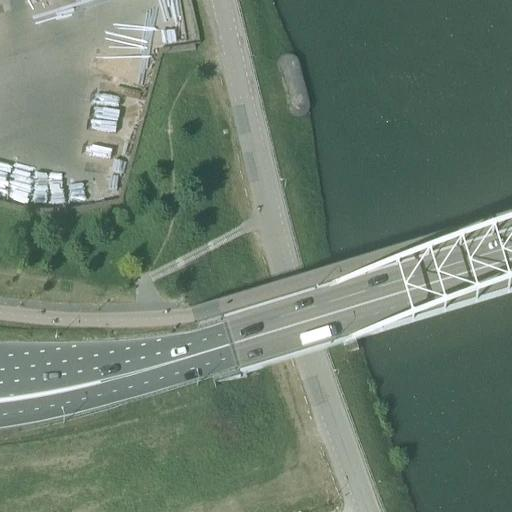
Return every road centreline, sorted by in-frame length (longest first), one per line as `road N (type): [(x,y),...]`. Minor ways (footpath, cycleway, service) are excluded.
road 1 (unclassified): [(361,511),(271,217),(217,0)]
road 2 (secondary): [(130,374),(511,261)]
road 3 (unknown): [(143,0),(0,82)]
road 4 (secondary): [(0,418),(36,414),(130,374)]
road 5 (secondary): [(130,374),(0,381)]
